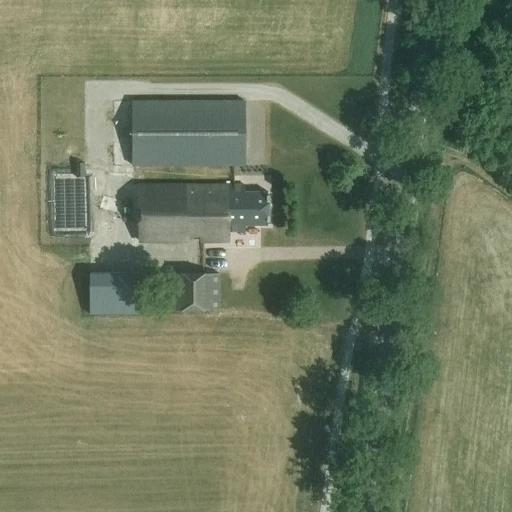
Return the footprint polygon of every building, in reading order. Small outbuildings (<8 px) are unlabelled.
[(100,50),(120,48),(118,25),(99,27),(100,50)] [(244,101),(132,101),(132,163),(244,163),(244,101)] [(138,240),(189,239),(189,236),(200,236),(200,239),(228,239),(228,232),(244,231),(244,224),(267,224),(267,191),(244,192),(244,185),(138,186),(138,240)] [(90,272),(90,314),(145,314),(145,273),(90,272)] [(219,310),(220,275),(166,272),(163,310),(219,310)]
